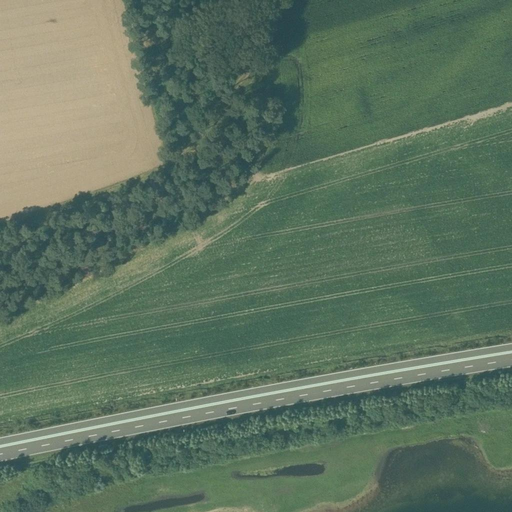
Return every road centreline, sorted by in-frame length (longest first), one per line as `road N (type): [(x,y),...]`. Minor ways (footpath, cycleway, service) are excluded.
road 1 (trunk): [(0,458),(511,362)]
road 2 (trunk): [(511,349),(0,443)]
road 3 (track): [(0,226),(189,153),(235,89),(275,62)]
